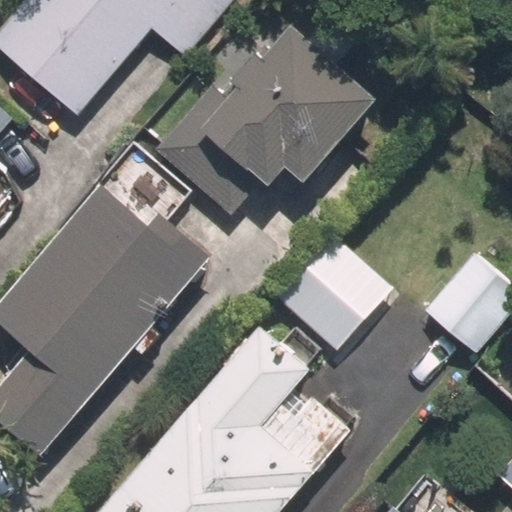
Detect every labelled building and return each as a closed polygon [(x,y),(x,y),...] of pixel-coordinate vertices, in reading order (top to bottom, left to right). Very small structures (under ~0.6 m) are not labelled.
[(26,0),(0,32),(0,58),(81,124),(151,39),(185,67),(239,0),(26,0)] [(208,91),(152,160),(236,227),(274,179),(299,199),(370,110),(275,34),(220,102),(208,91)] [(0,138),(14,123),(0,110),(0,138)] [(0,387),(0,437),(34,467),(208,266),(157,223),(147,235),(97,192),(0,304),(0,345),(21,363),(0,387)] [(329,238),(274,303),(339,358),(394,294),(329,238)] [(511,290),(473,258),(423,317),(475,361),(511,317),(511,290)] [(257,333),(103,511),(287,511),(360,428),(326,399),(316,410),(296,393),(309,378),(257,333)] [(511,349),(489,375),(511,395),(511,349)] [(511,511),(511,472),(474,511),(511,511)]
